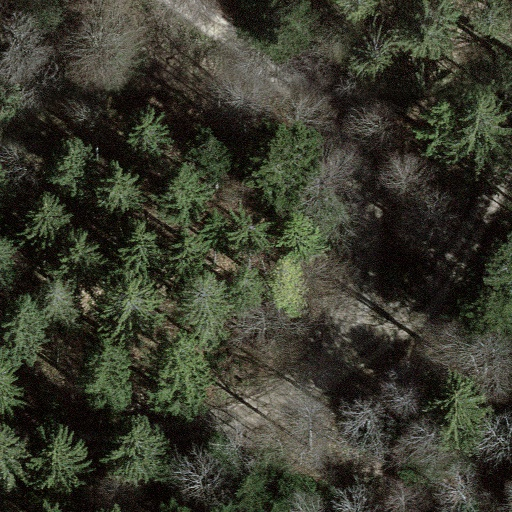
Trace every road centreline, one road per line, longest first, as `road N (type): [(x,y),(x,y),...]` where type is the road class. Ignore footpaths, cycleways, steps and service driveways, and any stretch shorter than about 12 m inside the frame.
road 1 (track): [(298,389),(352,345),(366,302),(367,220),(355,164),(284,56),(202,0)]
road 2 (track): [(298,389),(228,415),(0,456)]
road 3 (track): [(352,345),(401,321),(439,285),(511,154)]
